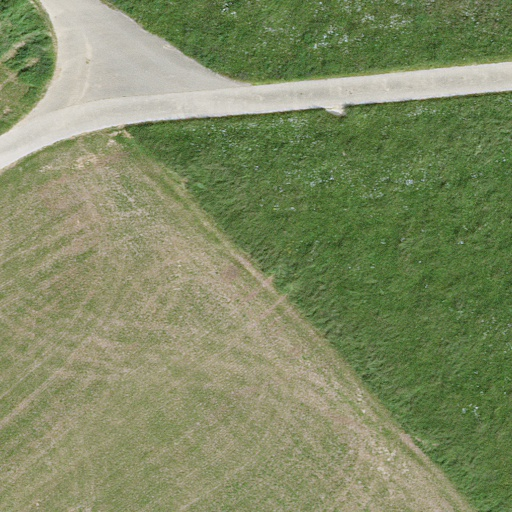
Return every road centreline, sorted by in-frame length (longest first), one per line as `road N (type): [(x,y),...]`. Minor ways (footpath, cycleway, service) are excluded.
road 1 (track): [(151,115),(511,80)]
road 2 (track): [(0,162),(151,115)]
road 3 (track): [(64,0),(94,23),(151,115)]
